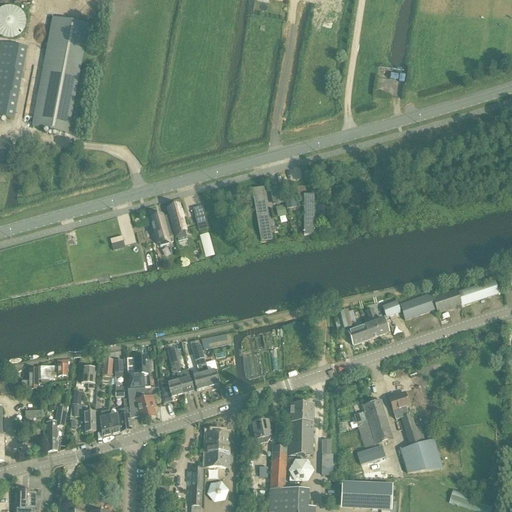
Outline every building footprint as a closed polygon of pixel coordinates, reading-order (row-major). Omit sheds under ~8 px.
[(8,38),(11,38),(13,38),(16,37),(18,36),(20,34),(22,32),(23,30),(24,28),(25,26),(25,23),(25,21),(24,18),(23,16),(22,14),(21,12),(19,10),(17,8),(14,7),(12,7),(10,6),(7,7),(5,7),(2,8),(0,9),(0,35),(1,36),(3,37),(6,38),(8,38)] [(55,20),(48,54),(34,126),(65,132),(79,60),(86,26),(55,20)] [(0,117),(13,120),(27,49),(1,44),(0,49),(0,117)] [(0,161),(9,163),(12,144),(0,141),(0,161)] [(359,181),(343,185),(344,191),(355,188),(355,192),(360,191),(359,187),(360,187),(359,181)] [(261,244),(272,242),(263,189),(251,191),(261,244)] [(279,190),(270,191),(273,205),(281,203),(279,190)] [(303,193),(303,237),(314,237),(314,193),(303,193)] [(286,211),(296,209),(294,197),(284,199),(286,211)] [(169,216),(164,217),(167,228),(172,226),(175,237),(175,238),(186,235),(184,226),(186,225),(180,206),(168,210),(169,216)] [(170,238),(175,237),(172,226),(167,228),(164,217),(164,216),(151,219),(156,238),(158,238),(161,247),(171,244),(170,238)] [(204,216),(197,218),(199,226),(207,224),(204,216)] [(430,296),(399,307),(402,314),(404,321),(436,311),(437,315),(461,307),(498,294),(494,282),(457,294),(456,291),(431,299),(430,296)] [(382,307),(386,319),(400,314),(396,302),(382,307)] [(369,320),(375,319),(372,310),(367,312),(369,320)] [(350,323),(347,313),(347,311),(339,313),(341,320),(335,322),(337,332),(343,330),(351,328),(350,323)] [(389,333),(384,320),(360,328),(359,326),(349,330),(350,332),(348,333),(353,346),(389,333)] [(194,358),(203,356),(200,347),(191,349),(194,358)] [(171,370),(179,368),(175,350),(166,353),(171,370)] [(207,388),(202,367),(205,366),(203,356),(194,358),(198,372),(199,372),(200,375),(193,377),(196,391),(207,388)] [(135,375),(127,375),(128,390),(135,390),(144,389),(145,389),(144,379),(144,376),(148,375),(146,359),(134,360),(135,375)] [(103,360),(102,376),(111,377),(112,361),(104,360),(103,360)] [(67,361),(57,361),(57,367),(39,367),(39,370),(38,380),(55,381),(55,378),(67,377),(67,368),(69,368),(69,361),(67,361)] [(121,361),(114,361),(114,374),(122,374),(121,361)] [(208,373),(207,370),(205,366),(202,367),(207,388),(218,385),(215,371),(208,373)] [(179,368),(171,370),(172,376),(173,377),(177,375),(180,375),(180,373),(181,373),(179,368)] [(82,369),(80,384),(88,385),(87,390),(94,390),(94,385),(96,370),(82,369)] [(38,390),(38,380),(39,370),(28,370),(28,384),(19,384),(20,390),(38,390)] [(177,375),(182,396),(193,392),(190,378),(187,371),(181,373),(180,373),(180,375),(177,375)] [(171,399),(182,396),(177,375),(173,377),(172,376),(173,381),(174,381),(174,382),(167,384),(171,399)] [(20,390),(19,384),(18,377),(0,380),(0,393),(0,396),(20,393),(20,390)] [(115,398),(124,398),(124,388),(115,388),(115,398)] [(135,390),(128,391),(129,406),(129,409),(131,420),(140,417),(141,421),(155,418),(151,405),(154,404),(152,397),(137,401),(135,390)] [(407,474),(442,470),(433,441),(436,440),(434,431),(425,434),(428,442),(421,445),(420,442),(424,441),(420,427),(416,428),(412,415),(408,416),(405,408),(409,407),(405,394),(389,399),(395,420),(400,419),(410,448),(400,451),(407,474)] [(364,450),(393,441),(381,401),(363,407),(365,414),(354,417),(357,424),(355,425),(364,450)] [(55,423),(47,423),(47,452),(57,452),(57,428),(63,428),(67,411),(65,411),(66,406),(60,405),(59,410),(57,409),(55,423)] [(290,422),(313,422),(313,405),(290,405),(290,422)] [(84,413),(84,406),(74,406),(74,419),(84,418),(84,433),(96,433),(95,413),(84,413)] [(124,410),(117,412),(117,415),(117,418),(119,434),(131,431),(129,420),(131,420),(129,409),(129,406),(123,407),(124,410)] [(101,419),(99,419),(102,438),(112,436),(109,417),(109,412),(109,410),(101,412),(103,418),(101,419)] [(37,429),(37,418),(44,418),(44,412),(25,412),(25,419),(26,418),(26,423),(19,424),(19,430),(20,430),(20,436),(32,435),(32,430),(37,429)] [(117,415),(109,417),(112,436),(119,434),(117,418),(117,415)] [(437,420),(441,433),(445,431),(442,419),(437,420)] [(261,423),(252,425),(255,441),(260,440),(261,444),(272,442),(268,422),(266,422),(265,421),(262,422),(261,423)] [(290,456),(313,456),(313,422),(290,422),(290,456)] [(228,469),(229,434),(206,433),(205,468),(228,469)] [(322,455),(330,455),(330,441),(322,440),(322,455)] [(360,466),(385,458),(382,447),(356,455),(360,466)] [(272,448),(272,451),(268,451),(267,461),(271,461),(270,490),(268,511),(307,511),(309,491),(285,490),(286,449),(272,448)] [(330,455),(322,455),(321,455),(321,475),(322,476),(332,477),(333,455),(330,455)] [(307,484),(313,473),(307,462),(295,462),(288,472),(294,483),(307,484)] [(192,469),(191,508),(200,509),(201,469),(192,469)] [(168,506),(168,493),(169,488),(159,487),(158,501),(160,501),(159,505),(168,506)] [(391,511),(393,489),(342,487),(341,511),(391,511)] [(451,501),(450,505),(472,511),(497,511),(498,509),(499,507),(501,500),(498,500),(496,499),(494,505),(490,504),(490,503),(491,499),(483,497),(483,498),(482,500),(454,492),(452,498),(451,501)] [(31,511),(31,510),(36,510),(36,494),(19,494),(19,509),(16,509),(16,511),(31,511)]
